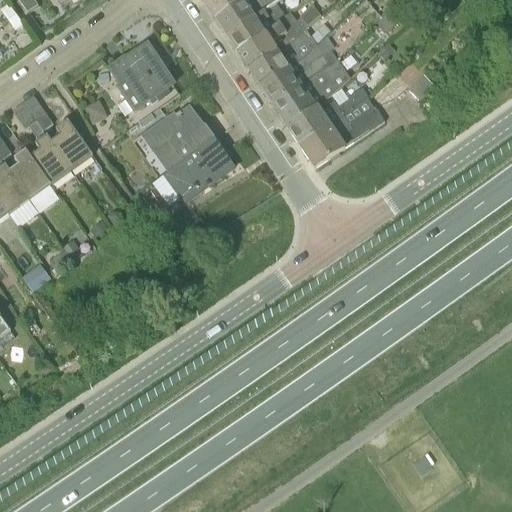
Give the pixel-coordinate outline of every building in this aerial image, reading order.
[(33,0),(29,0),(21,5),(28,15),(38,8),(33,0)] [(55,0),(61,8),(73,0),(55,0)] [(215,23),(243,4),(244,3),(241,0),(211,0),(204,6),(215,23)] [(227,40),(277,7),(286,0),(247,0),(244,3),(243,4),(215,23),(227,40)] [(8,22),(16,17),(9,6),(1,12),(8,22)] [(277,7),(227,40),(238,57),(266,38),(280,26),(286,20),(277,7)] [(392,13),(378,27),(388,37),(402,23),(392,13)] [(23,27),(16,17),(8,22),(15,32),(23,27)] [(290,46),(305,33),(306,34),(310,30),(302,21),(294,26),(289,18),(286,20),(280,26),(266,38),(238,57),(249,74),(290,46)] [(479,30),(470,39),(477,47),(487,38),(479,30)] [(306,34),(305,33),(290,46),(249,74),(260,91),(301,62),(302,61),(314,51),(315,52),(318,49),(317,49),(306,34)] [(136,110),(157,97),(174,87),(148,45),(109,71),(136,110)] [(384,63),(394,52),(388,46),(378,57),(384,63)] [(324,58),(308,69),(302,61),(301,62),(260,91),(273,109),(300,90),(339,64),(330,53),(324,58)] [(287,131),(320,110),(319,109),(350,81),(347,77),(339,64),(300,90),(273,109),(287,131)] [(174,94),(171,89),(157,97),(155,98),(159,104),(174,94)] [(287,131),(300,150),(344,121),(349,114),(369,100),(363,92),(349,100),(350,102),(338,110),(335,105),(322,113),(320,110),(287,131)] [(23,125),(44,115),(36,99),(15,109),(23,125)] [(344,121),(300,150),(315,172),(385,125),(374,108),(369,100),(349,114),(344,121)] [(168,175),(214,142),(190,108),(168,123),(166,121),(142,138),(168,175)] [(144,133),(157,124),(165,118),(159,110),(152,116),(138,125),(144,133)] [(43,134),(53,127),(46,117),(36,124),(43,134)] [(71,174),(46,139),(43,134),(36,124),(29,129),(39,144),(36,147),(40,153),(31,160),(30,160),(50,189),(71,174)] [(71,174),(93,159),(68,124),(56,132),(61,138),(52,145),(48,138),(46,139),(71,174)] [(164,177),(185,206),(234,171),(214,142),(168,175),(164,177)] [(0,162),(1,164),(11,156),(4,147),(0,149),(0,162)] [(29,204),(50,189),(30,160),(31,160),(26,153),(14,162),(19,168),(10,174),(6,168),(5,169),(4,169),(29,204)] [(0,204),(9,218),(29,204),(4,169),(5,169),(1,164),(0,162),(0,204)] [(157,204),(150,194),(143,199),(149,209),(157,204)] [(0,224),(9,218),(0,204),(0,224)] [(115,231),(127,222),(122,215),(113,213),(106,217),(115,231)] [(96,241),(109,232),(103,223),(90,233),(96,241)] [(84,258),(72,242),(63,249),(75,265),(84,258)] [(59,269),(70,261),(65,253),(53,261),(59,269)] [(52,283),(44,272),(34,279),(42,290),(52,283)] [(0,341),(11,334),(0,319),(0,341)] [(61,386),(87,369),(80,357),(53,373),(61,386)] [(425,458),(413,465),(421,477),(433,470),(425,458)]
